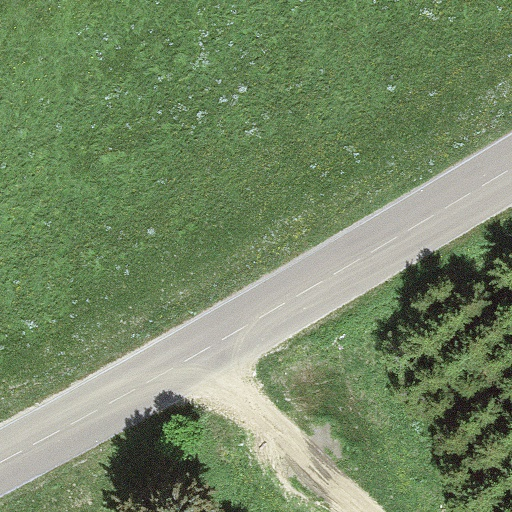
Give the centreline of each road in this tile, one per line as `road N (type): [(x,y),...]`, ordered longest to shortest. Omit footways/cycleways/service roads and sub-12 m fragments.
road 1 (tertiary): [(0,463),(511,172)]
road 2 (track): [(213,345),(285,438),(365,511)]
